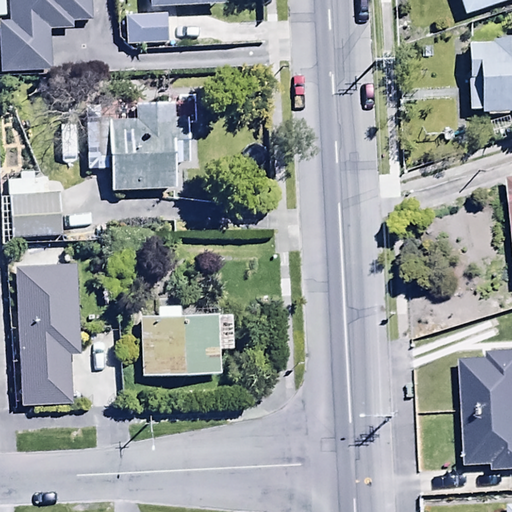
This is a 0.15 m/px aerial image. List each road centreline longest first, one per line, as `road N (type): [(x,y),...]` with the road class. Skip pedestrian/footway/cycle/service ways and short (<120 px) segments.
road 1 (tertiary): [(348,463),(328,0)]
road 2 (residential): [(348,463),(0,478)]
